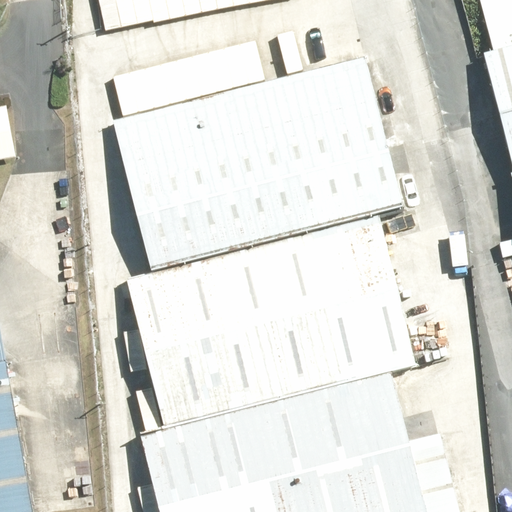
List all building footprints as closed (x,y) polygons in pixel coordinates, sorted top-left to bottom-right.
[(511,0),(467,0),(511,174),(511,0)] [(359,63),(106,128),(145,280),(372,222),(398,215),(359,63)] [(2,100),(0,100),(0,163),(13,161),(2,100)] [(372,222),(145,280),(119,286),(158,437),(386,379),(411,372),(372,222)] [(420,511),(386,379),(158,437),(130,444),(147,511),(420,511)] [(0,511),(23,511),(0,380),(0,511)]
